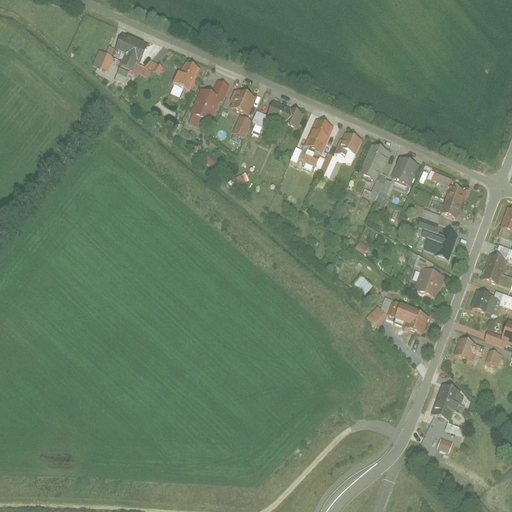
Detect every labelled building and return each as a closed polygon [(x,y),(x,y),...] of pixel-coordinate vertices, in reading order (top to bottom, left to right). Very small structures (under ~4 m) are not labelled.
[(145,41),(123,32),(115,52),(122,55),(117,67),(139,76),(143,67),(136,64),(145,41)] [(105,55),(98,52),(92,66),(106,72),(112,58),(110,57),(105,55)] [(141,74),(148,79),(152,73),(157,66),(150,61),(141,74)] [(189,94),(199,70),(184,64),(180,75),(176,73),(171,86),(189,94)] [(157,66),(152,73),(158,78),(163,70),(157,66)] [(112,81),(121,85),(125,77),(116,72),(112,81)] [(223,102),(229,87),(217,82),(210,97),(219,100),(223,102)] [(172,89),(168,96),(176,100),(180,93),(172,89)] [(254,99),(236,91),(231,103),(232,104),(229,110),(246,117),(254,99)] [(210,97),(200,92),(190,116),(209,124),(219,100),(210,97)] [(302,116),(273,104),(266,119),(296,132),(302,116)] [(256,115),(252,124),(262,129),(266,119),(256,115)] [(251,124),(240,119),(231,138),(243,143),(251,124)] [(331,129),(316,123),(305,148),(320,155),(331,129)] [(361,142),(343,135),(334,155),(338,157),(340,153),(354,159),(361,142)] [(389,153),(371,146),(359,176),(377,183),(379,176),(389,153)] [(217,162),(208,155),(202,162),(211,169),(217,162)] [(319,160),(308,155),(304,164),(316,169),(319,160)] [(327,156),(319,175),(330,180),(338,160),(327,156)] [(418,168),(399,160),(391,180),(410,188),(418,168)] [(450,180),(430,171),(426,179),(446,188),(450,180)] [(240,176),(234,179),(237,187),(243,184),(240,176)] [(370,200),(377,203),(385,182),(386,179),(379,176),(377,183),(370,200)] [(394,186),(385,182),(377,203),(386,207),(394,186)] [(465,194),(449,188),(439,214),(456,220),(465,194)] [(511,209),(508,208),(500,229),(511,233),(511,209)] [(439,218),(423,212),(419,223),(435,229),(439,218)] [(404,224),(407,217),(398,214),(395,221),(404,224)] [(435,229),(419,223),(417,230),(435,237),(438,230),(435,229)] [(438,247),(440,239),(422,233),(419,240),(438,247)] [(448,264),(456,238),(442,233),(440,239),(437,248),(435,256),(434,259),(448,264)] [(354,251),(362,255),(366,247),(358,242),(354,251)] [(423,252),(435,256),(437,248),(426,244),(423,252)] [(511,265),(511,252),(498,248),(494,259),(505,263),(511,265)] [(494,259),(489,257),(480,281),(496,287),(500,276),(505,263),(494,259)] [(443,279),(421,271),(414,292),(435,300),(443,279)] [(372,286),(361,276),(351,287),(363,297),(372,286)] [(511,284),(511,280),(500,276),(496,287),(510,291),(511,284)] [(493,299),(476,293),(470,310),(497,320),(502,307),(503,303),(493,299)] [(511,311),(511,299),(495,294),(493,299),(503,303),(502,307),(511,311)] [(388,317),(394,319),(398,307),(392,305),(388,317)] [(415,313),(398,307),(394,319),(393,322),(406,327),(410,328),(414,316),(415,313)] [(387,317),(378,308),(367,319),(376,328),(387,317)] [(427,321),(414,316),(410,328),(406,327),(405,331),(422,336),(427,321)] [(511,323),(508,322),(502,338),(500,343),(505,344),(511,347),(511,323)] [(502,338),(489,333),(485,343),(503,349),(505,344),(500,343),(502,338)] [(484,350),(459,341),(453,358),(473,365),(477,356),(482,357),(484,350)] [(502,357),(491,352),(486,365),(498,369),(502,357)] [(460,393),(441,387),(430,417),(449,424),(452,414),(461,417),(464,408),(460,407),(463,398),(459,396),(460,393)] [(443,434),(461,439),(463,431),(446,426),(443,434)] [(439,441),(437,451),(448,454),(451,445),(439,441)] [(468,509),(471,511),(485,511),(486,511),(475,501),(468,509)]
